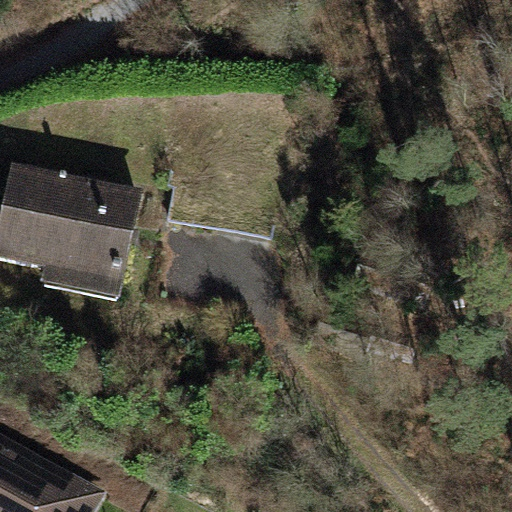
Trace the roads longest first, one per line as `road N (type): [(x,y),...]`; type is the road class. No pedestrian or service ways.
road 1 (track): [(423,511),(237,283),(180,262)]
road 2 (track): [(139,0),(126,18),(0,75)]
